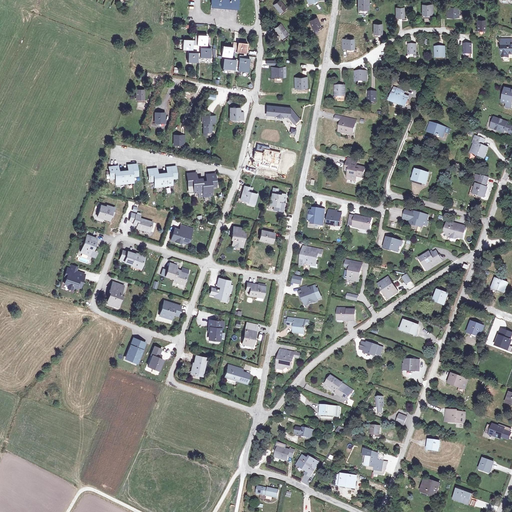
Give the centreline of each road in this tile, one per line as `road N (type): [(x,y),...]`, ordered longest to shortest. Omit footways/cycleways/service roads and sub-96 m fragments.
road 1 (residential): [(483,246),(326,354),(273,412),(258,412)]
road 2 (residential): [(206,264),(117,236),(91,307),(180,343)]
road 3 (residential): [(461,296),(381,511)]
road 4 (residential): [(283,278),(258,412)]
road 5 (residential): [(180,343),(169,382),(258,412)]
road 6 (residential): [(325,64),(360,62),(411,31),(446,28)]
road 7 (residential): [(325,64),(302,190)]
road 8 (unclassified): [(244,469),(284,477),(359,511)]
